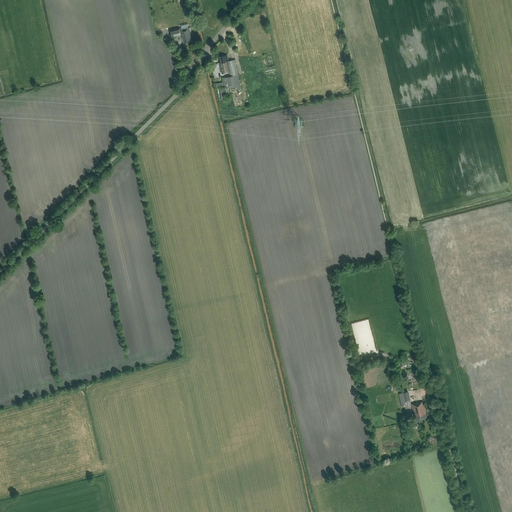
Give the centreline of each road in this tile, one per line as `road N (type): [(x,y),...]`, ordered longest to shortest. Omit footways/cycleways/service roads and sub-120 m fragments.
road 1 (unclassified): [(0,268),(175,96),(248,0)]
road 2 (unclassified): [(464,511),(433,390)]
